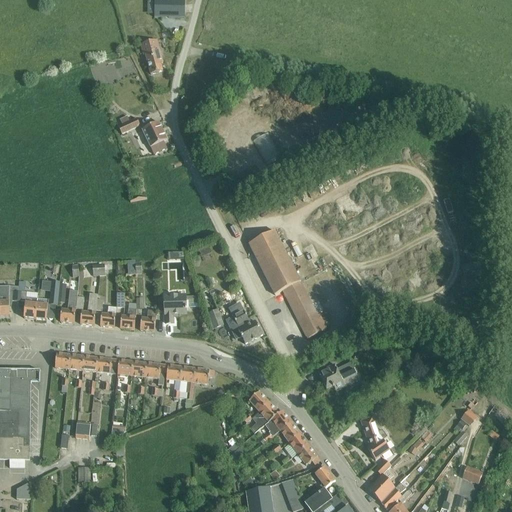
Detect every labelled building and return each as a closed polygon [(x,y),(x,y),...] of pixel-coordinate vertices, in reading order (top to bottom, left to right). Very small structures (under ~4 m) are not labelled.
[(154,0),(154,8),(154,18),(184,19),(184,0),(154,0)] [(157,41),(140,45),(143,56),(145,56),(150,76),(163,72),(160,64),(163,64),(157,41)] [(117,128),(121,136),(139,127),(136,120),(129,123),(126,118),(119,121),(121,126),(117,128)] [(167,141),(159,123),(141,132),(149,149),(152,156),(167,149),(164,142),(167,141)] [(241,192),(262,181),(255,167),(234,179),(241,192)] [(145,173),(130,173),(131,204),(146,203),(145,173)] [(329,223),(340,220),(338,211),(327,214),(329,223)] [(337,229),(344,225),(341,220),(334,225),(337,229)] [(275,296),(282,292),(300,283),(274,232),(249,245),(275,296)] [(176,265),(186,264),(184,254),(175,255),(176,265)] [(37,300),(35,320),(46,321),(48,306),(57,307),(57,305),(59,286),(60,283),(52,282),(50,301),(37,300)] [(204,282),(196,285),(199,293),(207,289),(204,282)] [(300,283),(282,292),(307,340),(326,330),(318,313),(316,313),(300,283)] [(59,286),(57,305),(64,305),(66,287),(59,286)] [(17,302),(18,293),(19,288),(10,287),(0,287),(0,318),(10,318),(9,302),(17,302)] [(61,310),(60,323),(74,324),(75,312),(76,304),(77,298),(78,292),(69,291),(69,296),(68,303),(67,311),(61,310)] [(18,293),(17,302),(25,303),(24,319),(35,320),(37,300),(27,298),(27,294),(18,293)] [(96,311),(97,300),(97,296),(89,295),(87,313),(82,313),(81,313),(80,325),(94,327),(96,311)] [(198,308),(198,303),(198,297),(185,297),(164,298),(165,315),(166,324),(173,324),(173,315),(186,314),(186,309),(198,308)] [(76,304),(76,310),(82,311),(84,299),(77,298),(76,304)] [(233,318),(226,322),(236,340),(241,338),(242,339),(241,340),(243,343),(244,343),(245,345),(262,336),(255,322),(250,325),(249,324),(248,322),(249,321),(240,304),(229,310),(233,318)] [(116,309),(108,308),(107,316),(101,315),(100,327),(114,329),(116,314),(117,309),(116,309)] [(134,331),(136,311),(128,310),(127,318),(121,317),(120,329),(134,331)] [(224,326),(218,310),(208,314),(214,330),(224,326)] [(140,332),(154,333),(155,321),(155,313),(148,312),(147,320),(141,319),(140,332)] [(69,370),(71,356),(57,355),(55,369),(69,370)] [(71,356),(69,370),(82,372),(84,358),(71,356)] [(97,359),(84,358),(82,372),(96,373),(97,359)] [(97,359),(96,373),(110,375),(111,368),(116,369),(118,369),(119,362),(97,359)] [(119,362),(118,369),(117,376),(131,377),(133,363),(119,362)] [(146,364),(133,363),(131,377),(145,379),(146,364)] [(346,392),(361,385),(351,363),(336,370),(334,365),(318,373),(326,391),(333,387),(336,392),(344,388),(346,392)] [(168,367),(146,364),(145,379),(159,380),(158,386),(163,387),(165,374),(167,374),(168,367)] [(168,367),(167,374),(166,381),(180,382),(182,368),(168,367)] [(180,382),(179,392),(188,393),(187,400),(192,401),(193,394),(194,384),(195,370),(182,368),(180,382)] [(214,372),(195,370),(194,384),(208,385),(208,378),(213,379),(214,372)] [(0,460),(29,461),(30,383),(39,383),(39,372),(0,371),(0,460)] [(153,390),(152,397),(157,397),(162,398),(163,391),(158,390),(153,390)] [(392,390),(378,403),(384,409),(398,396),(392,390)] [(259,413),(269,404),(259,393),(249,402),(259,413)] [(258,425),(252,431),(255,434),(261,430),(265,426),(272,421),(279,415),(269,404),(259,413),(253,419),(258,425)] [(272,421),(265,426),(271,433),(270,434),(273,438),(280,432),(291,424),(282,412),(279,415),(272,421)] [(469,412),(463,422),(474,429),(480,419),(469,412)] [(243,421),(246,424),(252,420),(248,416),(243,421)] [(373,418),(361,422),(370,448),(367,450),(375,461),(389,451),(382,441),(386,438),(382,432),(378,433),(373,418)] [(77,423),(75,439),(89,441),(90,424),(77,423)] [(300,435),(291,424),(280,432),(289,444),(300,435)] [(432,437),(427,433),(421,439),(426,444),(432,437)] [(466,437),(462,433),(453,442),(458,447),(466,437)] [(263,439),(267,443),(272,438),(269,434),(263,439)] [(308,447),(300,435),(289,444),(297,455),(308,447)] [(67,449),(69,436),(62,436),(60,449),(67,449)] [(272,450),(275,454),(281,450),(278,446),(272,450)] [(320,462),(308,447),(297,455),(306,467),(311,462),(314,466),(320,462)] [(412,448),(408,453),(414,457),(417,452),(412,448)] [(238,452),(230,458),(234,463),(242,457),(238,452)] [(286,457),(281,461),(284,465),(289,461),(286,457)] [(385,461),(375,471),(381,477),(383,476),(391,467),(385,461)] [(446,468),(441,476),(444,478),(450,470),(446,468)] [(462,479),(478,485),(482,474),(466,468),(462,479)] [(78,483),(91,483),(90,469),(78,469),(78,483)] [(307,504),(324,491),(335,483),(325,469),(315,475),(323,485),(304,500),(307,504)] [(381,477),(368,490),(381,505),(395,490),(383,476),(381,477)] [(404,476),(398,482),(400,484),(406,478),(404,476)] [(247,478),(240,483),(244,488),(251,483),(247,478)] [(293,482),(282,486),(284,491),(295,487),(293,482)] [(30,501),(31,483),(17,491),(16,500),(30,501)] [(381,505),(386,511),(398,501),(401,498),(399,495),(405,490),(400,484),(395,490),(381,505)] [(295,487),(284,491),(286,496),(297,492),(295,487)] [(273,511),(269,488),(246,493),(248,511),(273,511)] [(343,511),(348,509),(346,505),(347,504),(343,499),(341,501),(337,496),(332,500),(324,491),(307,504),(305,505),(309,511),(343,511)] [(297,492),(286,496),(288,501),(299,497),(297,492)] [(401,498),(398,501),(402,504),(410,496),(407,492),(401,498)] [(446,492),(443,503),(449,505),(452,494),(446,492)] [(299,497),(288,501),(290,507),(301,503),(299,497)] [(458,497),(455,507),(461,508),(464,498),(458,497)] [(301,503),(290,507),(292,511),(296,511),(303,510),(301,503)] [(448,511),(449,505),(443,503),(441,509),(448,511)]
